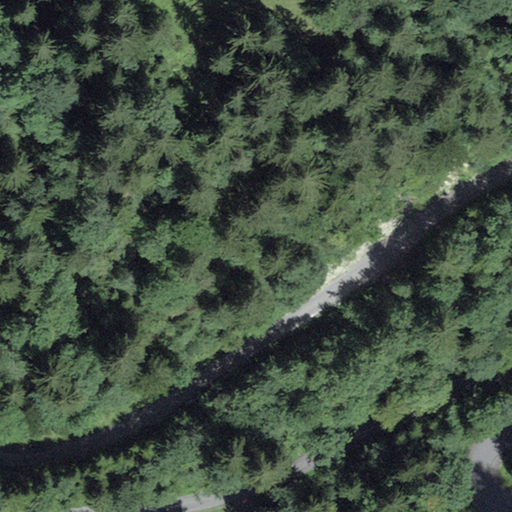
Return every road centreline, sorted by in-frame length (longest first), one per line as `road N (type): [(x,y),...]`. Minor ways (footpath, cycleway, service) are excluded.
road 1 (unclassified): [(0,456),(94,445),(511,168)]
road 2 (unclassified): [(511,372),(309,464),(174,511)]
